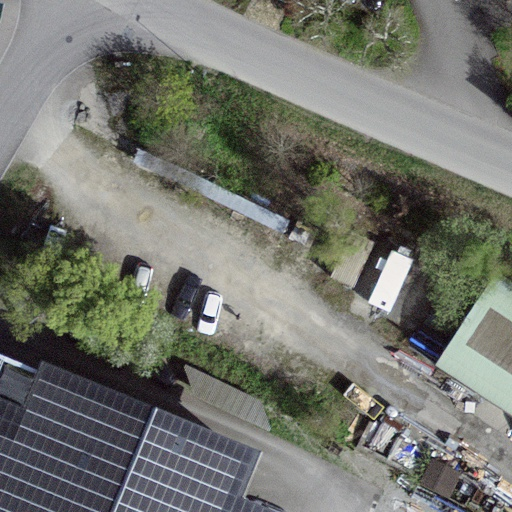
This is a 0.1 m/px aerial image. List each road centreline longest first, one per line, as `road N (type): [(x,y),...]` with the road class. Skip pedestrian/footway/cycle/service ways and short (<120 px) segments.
road 1 (residential): [(144,0),(511,166)]
road 2 (unclassified): [(71,0),(0,119)]
